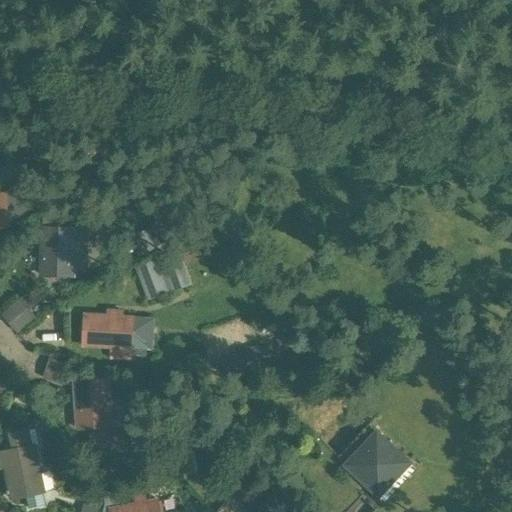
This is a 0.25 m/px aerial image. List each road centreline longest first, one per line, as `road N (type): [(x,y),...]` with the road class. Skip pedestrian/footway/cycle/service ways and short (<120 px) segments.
road 1 (track): [(0,41),(85,70),(383,93),(511,116)]
road 2 (track): [(511,272),(359,295),(243,338)]
